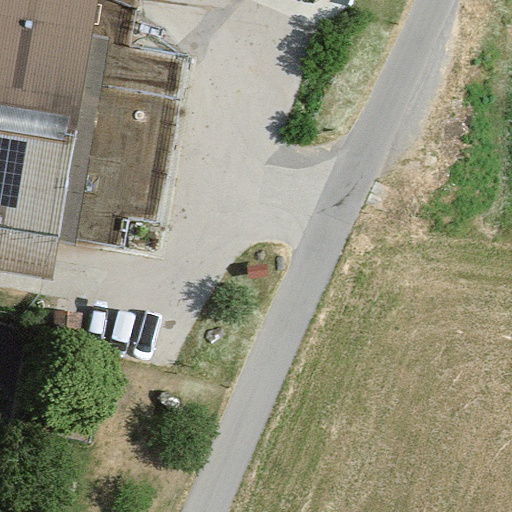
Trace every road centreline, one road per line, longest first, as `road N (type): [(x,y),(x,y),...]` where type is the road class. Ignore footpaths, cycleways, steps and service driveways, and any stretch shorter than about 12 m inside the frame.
road 1 (unclassified): [(438,0),(333,215),(207,511)]
road 2 (unknown): [(101,161),(333,215)]
